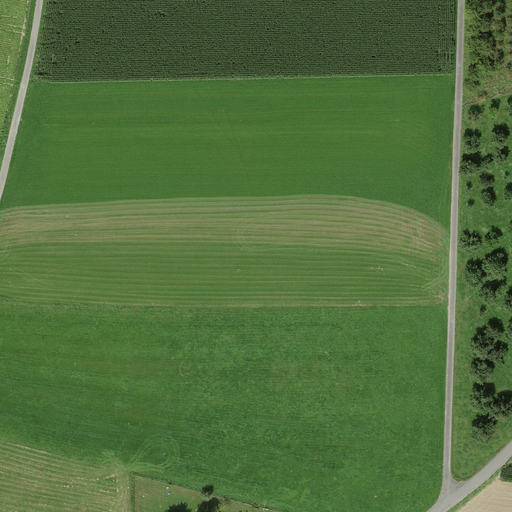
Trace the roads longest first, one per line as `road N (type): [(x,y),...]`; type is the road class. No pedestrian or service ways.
road 1 (track): [(456,498),(447,471),(461,0)]
road 2 (track): [(0,193),(40,0)]
